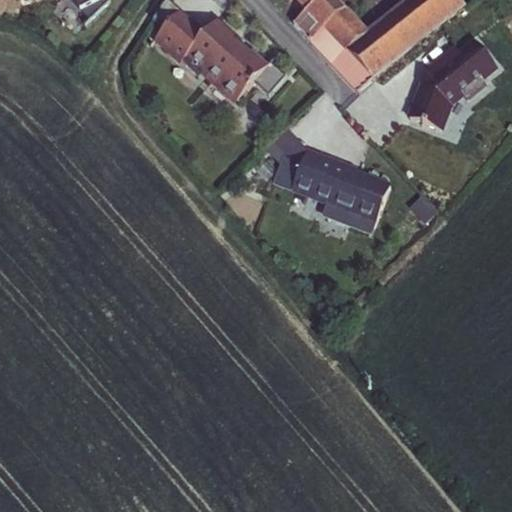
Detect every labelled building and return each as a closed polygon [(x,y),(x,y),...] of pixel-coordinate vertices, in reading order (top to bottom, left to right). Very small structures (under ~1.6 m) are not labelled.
[(73,0),(78,8),(79,7),(82,12),(78,15),(98,34),(117,14),(114,11),(133,0),(132,0),(73,0)] [(290,0),(314,23),(303,36),(326,61),(340,49),(380,91),(472,19),(480,11),(469,0),(420,0),(422,1),(373,46),(333,0),(290,0)] [(171,11),(158,32),(169,42),(185,23),(171,11)] [(211,46),(185,23),(169,42),(161,51),(204,89),(209,83),(243,113),(259,95),(274,109),(291,89),(276,76),(272,80),(221,35),(211,46)] [(429,94),(415,128),(451,142),(459,115),(504,79),(478,46),(439,77),(444,83),(429,94)] [(340,49),(326,61),(367,104),(380,91),(340,49)] [(441,79),(426,90),(429,94),(444,83),(441,79)] [(295,139),(273,158),(290,177),(292,173),(309,179),(315,162),(295,139)] [(292,173),(284,196),(339,216),(334,228),(381,245),(399,198),(343,177),(344,173),(315,162),(309,179),(292,173)]
